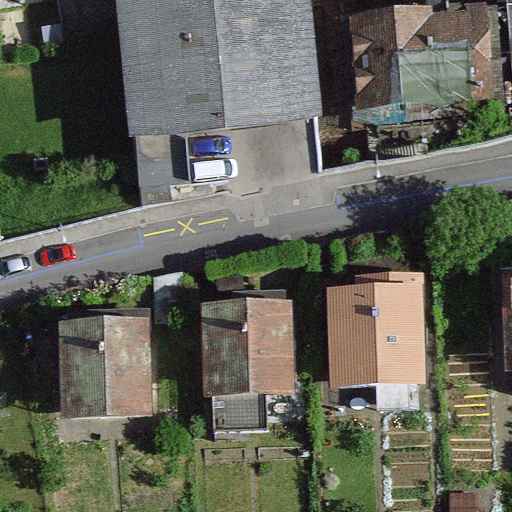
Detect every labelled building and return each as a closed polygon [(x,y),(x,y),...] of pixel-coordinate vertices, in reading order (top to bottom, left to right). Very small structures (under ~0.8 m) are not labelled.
[(333,0),(134,0),(150,160),(347,140),(334,8),(333,0)] [(360,42),(365,131),(498,125),(494,36),(360,42)] [(444,310),(345,315),(350,418),(449,413),(444,310)] [(312,319),(222,323),(227,425),(317,420),(312,319)] [(179,334),(75,340),(80,441),(184,436),(179,334)]
